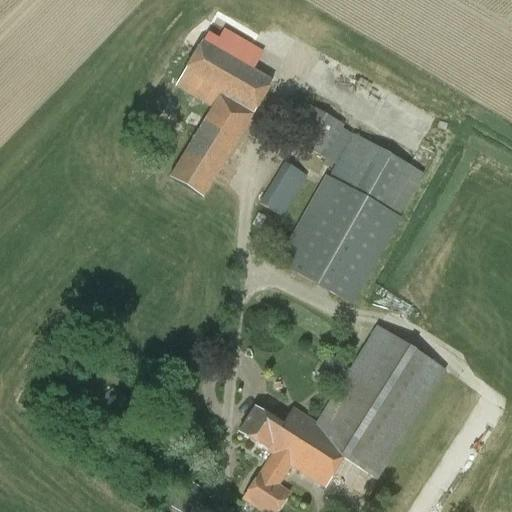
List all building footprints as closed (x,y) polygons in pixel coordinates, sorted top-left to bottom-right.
[(176,89),(212,110),(169,180),(202,201),(252,120),(274,81),(204,40),(176,89)] [(325,159),(344,125),(308,105),(289,138),(325,159)] [(349,307),(398,222),(424,176),(354,136),(278,266),(349,307)] [(303,181),(305,176),(297,170),(298,168),(286,160),(259,206),(282,219),(305,183),(303,181)] [(238,435),(271,456),(291,468),(290,468),(325,490),(343,461),(376,482),(445,373),(377,330),(317,426),(293,410),(282,427),(254,409),(238,435)] [(63,371),(78,348),(62,337),(46,360),(63,371)] [(271,456),(259,476),(243,501),(260,511),(278,511),(289,495),(278,488),(290,468),(291,468),(271,456)] [(174,511),(198,511),(209,497),(188,484),(171,510),(174,511)]
